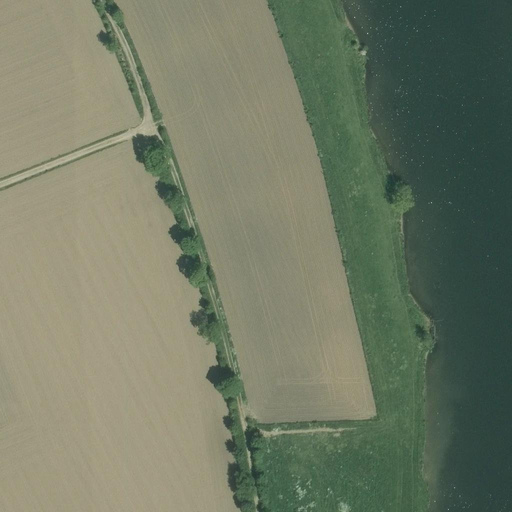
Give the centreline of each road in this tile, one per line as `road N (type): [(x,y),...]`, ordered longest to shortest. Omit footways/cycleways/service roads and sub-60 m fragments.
road 1 (track): [(257,511),(216,308),(152,125)]
road 2 (track): [(0,184),(152,125)]
road 3 (track): [(152,125),(103,0)]
